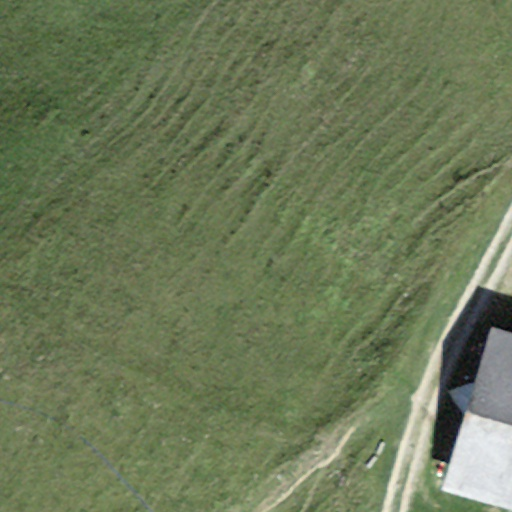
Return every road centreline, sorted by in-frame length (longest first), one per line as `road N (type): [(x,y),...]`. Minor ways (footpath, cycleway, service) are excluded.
road 1 (track): [(438,377),(511,222)]
road 2 (track): [(406,511),(438,377)]
